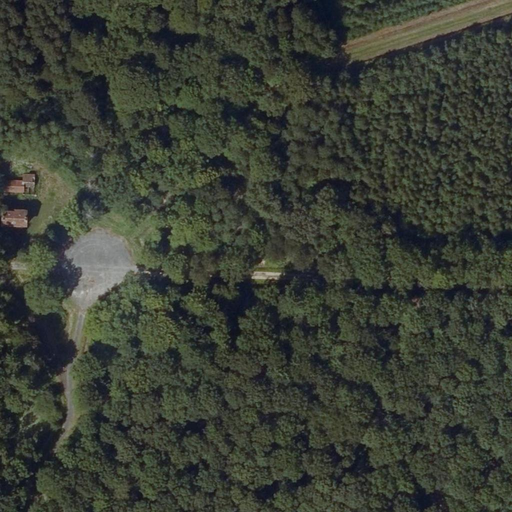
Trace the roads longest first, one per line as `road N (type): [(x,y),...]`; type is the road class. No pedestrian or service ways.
road 1 (track): [(134,265),(511,282)]
road 2 (track): [(39,511),(70,397),(78,318)]
road 3 (track): [(78,318),(47,292),(50,252),(80,230),(121,241)]
road 4 (track): [(121,241),(135,276),(125,304),(98,319),(78,318)]
